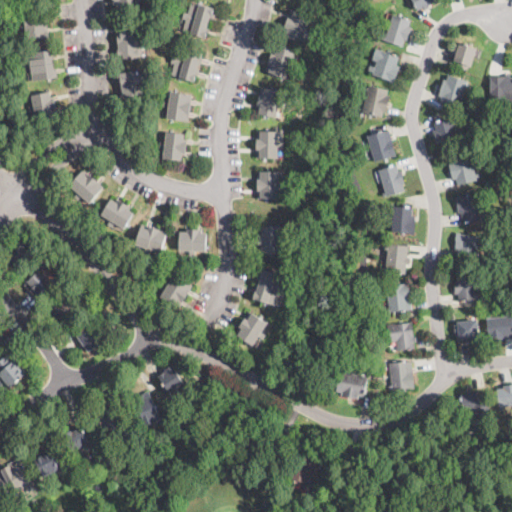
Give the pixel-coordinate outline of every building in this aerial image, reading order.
[(141,0),(142,11),(117,13),(116,6),(113,6),(112,0),(141,0)] [(429,6),(428,7),(425,9),(424,7),(418,10),(413,0),(438,0),(429,5),(429,6)] [(214,12),(213,14),(213,16),(211,15),(206,30),(208,31),(206,37),(183,30),(187,17),(183,16),(184,12),(188,13),(192,1),(215,9),(214,12)] [(31,38),(27,38),(24,11),(46,9),(49,36),(31,38)] [(311,17),(308,26),(316,29),(313,35),(306,32),(302,42),(284,36),(287,28),(284,27),(288,16),(291,17),(294,10),(311,17)] [(408,36),(407,40),(405,39),(403,47),(381,40),(383,35),(386,36),(393,13),(412,19),(409,27),(411,27),(408,36)] [(141,31),(141,37),(146,37),(146,46),(144,46),(144,55),(119,56),(117,30),(120,29),(120,27),(140,25),(141,31)] [(472,63),(471,65),(469,64),(467,69),(456,65),(458,60),(455,59),(457,53),(461,42),(477,48),(472,63)] [(201,55),(200,59),(193,81),(172,74),(176,62),(172,61),(174,55),(177,56),(181,45),(202,52),(201,55)] [(295,53),(295,54),(291,62),(297,64),(294,71),(289,69),(285,79),(266,71),(270,63),(268,62),(272,52),(275,53),(278,46),(295,52),(295,53)] [(52,58),(53,66),(54,66),(55,69),(57,69),(58,76),(33,80),(32,70),(27,71),(26,68),(26,64),(31,63),(30,53),(54,50),(55,57),(52,58)] [(400,65),(398,70),(394,82),(373,74),(374,72),(368,70),(370,65),(375,66),(381,50),(399,57),(396,64),(400,65)] [(141,99),(123,101),(119,72),(139,70),(143,98),(141,99)] [(511,76),(511,94),(508,94),(508,100),(500,100),(500,104),(496,104),(496,101),(489,101),(489,93),(490,93),(490,76),(505,76),(505,73),(511,73),(511,76)] [(468,80),(467,82),(459,106),(441,100),(443,96),(439,94),(444,79),(447,80),(450,74),(468,80)] [(378,87),(382,88),(388,89),(387,96),(390,97),(387,112),(384,111),(383,116),(363,112),(367,91),(364,90),(365,87),(368,87),(369,85),(378,87)] [(286,102),(284,109),(279,107),(276,118),(256,113),(258,105),(263,86),(282,91),(280,101),(286,102)] [(52,97),(52,98),(55,98),(57,109),(54,110),(56,119),(37,123),(32,95),(51,91),(52,97)] [(191,100),(191,103),(188,121),(167,118),(169,107),(164,107),(165,101),(170,101),(171,93),(192,95),(191,100)] [(457,135),(458,140),(462,139),(463,142),(441,148),(439,141),(437,142),(433,129),(436,129),(434,122),(452,117),(457,135)] [(382,160),(375,162),(367,136),(388,129),(397,155),(382,160)] [(283,148),(278,148),(278,159),(257,158),(257,130),(279,131),(278,141),(283,141),(283,148)] [(185,139),(184,142),(187,142),(185,156),(183,155),(182,160),(163,157),(165,148),(159,147),(159,144),(160,140),(165,141),(166,131),(185,134),(185,139)] [(475,173),(477,172),(478,176),(476,176),(477,179),(458,184),(457,179),(453,180),(449,163),(453,162),(451,157),(469,152),(475,173)] [(397,165),(399,171),(401,170),(405,184),(403,184),(405,190),(384,197),(382,193),(385,192),(379,170),(397,164),(397,165)] [(88,176),(90,174),(99,181),(97,183),(102,188),(90,203),(82,196),(79,199),(75,196),(78,192),(70,186),(82,171),(88,176)] [(280,180),(280,181),(285,181),(285,189),(279,189),(279,197),(258,198),(258,171),(279,171),(280,180)] [(460,195),(460,196),(480,195),(481,219),(462,219),(462,213),(459,213),(459,209),(457,209),(456,195),(460,195)] [(116,201),(118,203),(121,199),(129,206),(128,208),(135,213),(123,228),(116,222),(112,227),(108,223),(110,220),(101,212),(112,198),(116,201)] [(414,230),(414,234),(410,233),(410,232),(392,231),(394,205),(413,206),(412,215),(415,215),(414,230)] [(160,229),(159,232),(168,235),(162,252),(151,248),(149,256),(143,254),(145,247),(135,244),(141,226),(148,229),(149,225),(160,229)] [(286,238),(286,242),(280,242),(280,254),(259,254),(259,229),(259,226),(280,226),(280,236),(286,236),(286,238)] [(207,232),(207,233),(207,252),(196,251),(196,255),(190,254),(190,250),(180,250),(180,233),(180,232),(188,232),(188,229),(199,229),(199,231),(207,232)] [(477,261),(476,262),(456,260),(457,251),(455,251),(457,231),(461,232),(461,233),(480,235),(477,261)] [(23,240),(31,245),(36,248),(22,270),(17,266),(16,268),(5,261),(16,242),(20,245),(23,240)] [(408,245),(408,249),(407,257),(410,258),(409,264),(406,263),(405,273),(385,271),(388,249),(384,249),(385,245),(388,245),(388,243),(408,245)] [(39,295),(26,283),(43,266),(47,271),(46,272),(53,280),(39,295)] [(285,289),(284,293),(283,295),(279,294),(275,306),(254,299),(257,292),(261,277),(260,276),(262,269),(285,277),(281,288),(285,289)] [(476,283),(476,288),(482,287),(483,299),(459,300),(458,292),(455,292),(455,290),(455,280),(457,280),(456,272),(477,271),(477,274),(475,274),(476,283)] [(177,310),(159,299),(175,274),(193,285),(177,310)] [(393,312),(389,312),(386,285),(405,283),(405,282),(409,281),(412,309),(393,312)] [(65,327),(63,327),(52,313),(54,311),(52,309),(58,304),(52,296),(65,286),(76,300),(72,304),(80,314),(65,327)] [(511,311),(511,315),(511,314),(511,338),(489,340),(487,322),(486,315),(491,314),(491,317),(506,316),(505,312),(511,311)] [(255,314),(265,321),(268,323),(262,332),(266,334),(263,339),(258,336),(252,345),(245,340),(238,336),(242,329),(239,327),(246,317),(248,319),(252,312),(255,314)] [(479,331),(479,337),(459,339),(459,334),(455,334),(454,324),(457,324),(457,321),(478,319),(479,331)] [(413,323),(413,325),(414,336),(416,336),(416,341),(414,341),(415,348),(397,350),(397,341),(389,342),(388,324),(395,323),(395,324),(413,323)] [(92,349),(89,352),(77,335),(91,325),(103,341),(92,349)] [(12,361),(13,362),(17,358),(28,372),(9,387),(5,383),(0,387),(0,360),(7,355),(12,361)] [(413,367),(415,387),(411,388),(410,387),(390,390),(389,385),(392,385),(389,363),(412,361),(413,367)] [(178,372),(182,379),(186,384),(181,387),(180,386),(169,392),(158,375),(164,371),(165,373),(166,372),(165,369),(173,364),(178,372)] [(347,369),(346,372),(368,377),(364,396),(358,395),(357,398),(341,395),(342,392),(336,391),(341,370),(343,371),(344,368),(347,369)] [(511,385),(511,406),(507,407),(507,406),(503,406),(503,409),(500,409),(499,406),(498,406),(497,388),(502,387),(502,385),(511,385)] [(486,389),(487,396),(490,414),(473,417),(472,410),(464,411),(462,395),(467,394),(467,390),(471,389),(472,391),(486,389)] [(149,424),(145,426),(134,400),(142,397),(141,394),(149,390),(161,419),(149,424)] [(127,434),(125,435),(113,441),(110,435),(107,436),(98,416),(116,407),(129,433),(127,434)] [(80,427),(83,432),(89,442),(72,452),(63,435),(72,429),(72,431),(80,427)] [(57,471),(54,472),(54,471),(44,476),(33,456),(56,444),(66,463),(58,467),(59,470),(57,471)] [(307,457),(311,458),(311,456),(316,457),(316,460),(321,461),(318,478),(314,477),(312,484),(290,479),(292,471),(296,454),(307,457)] [(29,475),(29,477),(31,476),(32,479),(31,480),(35,488),(29,491),(27,487),(5,498),(0,488),(0,477),(5,475),(2,469),(21,460),(29,475)]
